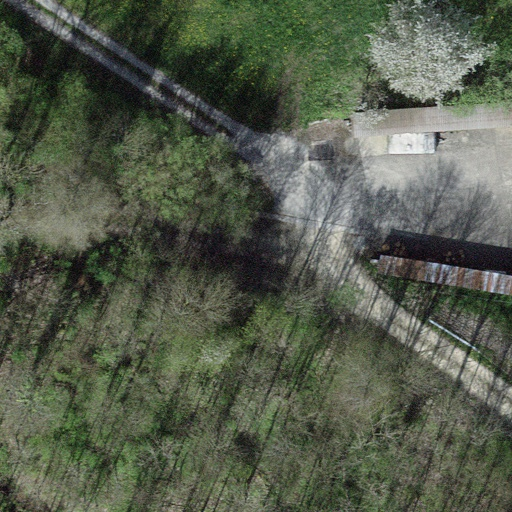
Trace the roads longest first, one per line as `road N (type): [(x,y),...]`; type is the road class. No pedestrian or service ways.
road 1 (track): [(511,388),(324,242),(259,150),(26,0)]
road 2 (track): [(0,220),(324,242)]
